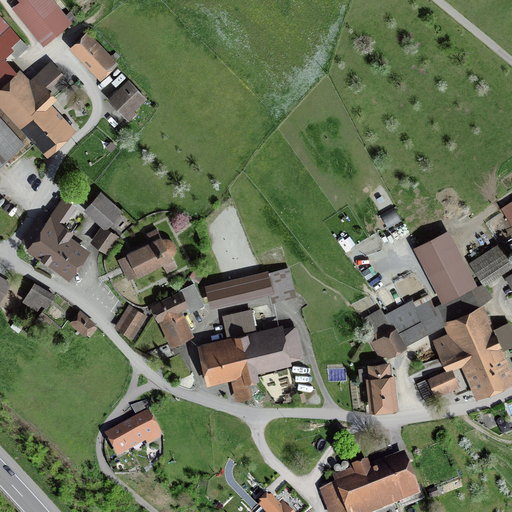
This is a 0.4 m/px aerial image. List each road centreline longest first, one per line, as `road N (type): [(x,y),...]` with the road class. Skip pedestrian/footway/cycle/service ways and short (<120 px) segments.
road 1 (track): [(0,4),(37,51),(58,52),(99,100),(97,117),(52,165),(42,202),(1,255)]
road 2 (unknown): [(339,415),(291,307),(263,296),(200,309)]
road 3 (unclassified): [(137,362),(81,301),(0,254)]
road 4 (residential): [(132,393),(104,428),(101,457),(113,479),(153,511)]
road 5 (unclassified): [(511,390),(456,410),(365,418)]
